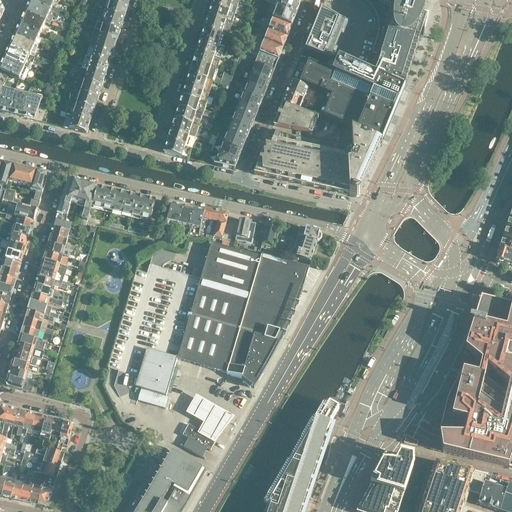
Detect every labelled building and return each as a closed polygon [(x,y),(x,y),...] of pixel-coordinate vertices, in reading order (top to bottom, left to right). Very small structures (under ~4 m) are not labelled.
[(53,0),(31,0),(30,3),(50,12),(65,18),(67,15),(62,13),(63,12),(56,9),(59,3),(56,1),(53,0)] [(104,0),(110,2),(128,8),(127,8),(129,0),(104,0)] [(232,0),(214,0),(212,6),(236,13),(239,3),(237,2),(237,1),(232,0)] [(275,0),(273,6),(297,15),(296,15),(301,3),(292,0),(275,0)] [(362,0),(365,1),(369,5),(372,9),(374,12),(376,17),(377,21),(378,26),(378,31),(377,35),(376,37),(371,52),(372,53),(376,55),(372,68),(374,69),(374,73),(404,86),(408,73),(407,73),(418,38),(423,39),(425,30),(427,21),(429,12),(422,11),(425,0),(362,0)] [(100,12),(101,12),(106,14),(124,20),(128,8),(110,2),(104,1),(100,12)] [(30,3),(25,15),(45,24),(50,25),(54,18),(59,20),(60,16),(50,12),(30,3)] [(212,6),(209,17),(232,24),(236,13),(212,6)] [(266,17),(267,17),(273,19),(292,27),(297,15),(273,6),(271,12),(268,11),(266,17)] [(334,49),(341,32),(345,23),(345,22),(341,20),(321,8),(319,12),(322,13),(320,17),(317,16),(314,24),(317,26),(315,30),(313,29),(309,37),(311,38),(309,42),(307,42),(304,50),(329,60),(330,61),(330,59),(334,49)] [(97,23),(102,25),(120,31),(124,20),(106,14),(101,12),(97,23)] [(25,15),(20,26),(40,35),(42,31),(45,32),(48,25),(45,24),(25,15)] [(209,17),(205,29),(222,34),(226,35),(227,30),(230,31),(232,24),(209,17)] [(263,29),(264,29),(269,31),(268,31),(287,38),(292,27),(273,19),(267,17),(263,29)] [(93,35),(99,37),(116,43),(120,31),(102,25),(97,23),(93,35)] [(20,26),(15,37),(35,46),(38,48),(42,40),(38,38),(40,35),(20,26)] [(205,29),(201,39),(225,47),(227,39),(221,37),(222,35),(222,34),(205,29)] [(266,38),(264,42),(283,49),(287,38),(268,31),(269,31),(264,29),(261,37),(266,38)] [(89,47),(113,54),(116,43),(99,37),(93,35),(89,47)] [(252,37),(247,35),(244,43),(249,45),(252,37)] [(15,37),(10,48),(30,57),(35,59),(37,55),(35,55),(38,48),(35,46),(15,37)] [(201,39),(197,51),(215,56),(215,57),(220,59),(223,52),(225,47),(201,39)] [(259,53),(260,53),(278,61),(283,49),(264,42),(259,53)] [(63,46),(58,43),(54,53),(60,54),(62,49),(63,46)] [(85,57),(109,65),(113,54),(89,47),(85,57)] [(10,48),(4,59),(24,69),(30,71),(35,60),(30,57),(10,48)] [(291,82),(308,89),(325,95),(316,117),(356,131),(368,137),(382,144),(405,91),(404,90),(406,86),(404,86),(374,73),(374,69),(372,68),(342,55),(341,56),(340,55),(332,73),(325,70),(329,60),(304,50),(291,82)] [(197,51),(194,62),(211,68),(211,69),(216,71),(217,71),(221,59),(220,59),(215,57),(215,56),(197,51)] [(260,53),(256,64),(272,70),(272,71),(274,72),(278,61),(260,53)] [(82,69),(88,71),(105,77),(105,76),(109,65),(91,59),(85,58),(82,69)] [(0,69),(0,71),(9,75),(19,80),(21,76),(24,78),(28,70),(24,69),(4,59),(0,69)] [(194,62),(190,74),(207,79),(214,82),(215,75),(216,71),(211,69),(211,68),(194,62)] [(274,72),(255,65),(250,63),(246,74),(251,75),(251,74),(270,82),(274,72)] [(78,80),(84,82),(101,88),(105,77),(88,71),(82,69),(78,80)] [(0,71),(0,101),(3,90),(9,75),(0,71)] [(220,83),(224,84),(229,85),(233,74),(224,71),(220,83)] [(190,74),(186,85),(204,91),(203,91),(209,93),(210,94),(214,82),(207,79),(190,74)] [(266,92),(270,82),(251,74),(251,75),(247,85),(266,92)] [(74,92),(80,94),(98,99),(101,88),(84,82),(78,80),(74,92)] [(3,90),(0,102),(0,111),(10,115),(15,93),(7,91),(10,84),(6,82),(3,90)] [(291,82),(287,93),(314,104),(315,99),(306,96),(308,89),(291,82)] [(226,96),(229,85),(224,84),(221,94),(226,96)] [(186,85),(183,96),(200,102),(200,103),(207,105),(209,98),(208,98),(209,93),(203,91),(204,91),(186,85)] [(262,102),(266,92),(247,85),(243,95),(262,102)] [(54,88),(49,86),(45,95),(51,97),(54,88)] [(15,93),(10,115),(22,118),(23,117),(28,96),(29,93),(16,90),(15,93)] [(71,103),(77,105),(94,111),(98,99),(80,94),(74,92),(71,103)] [(28,96),(23,117),(34,120),(39,107),(42,100),(43,96),(29,93),(28,96)] [(287,93),(283,104),(285,105),(284,106),(299,111),(302,104),(312,108),(314,104),(287,93)] [(258,112),(262,102),(243,95),(239,105),(258,112)] [(183,97),(179,108),(196,113),(196,114),(202,116),(211,118),(215,120),(216,115),(204,111),(207,105),(200,103),(200,102),(183,96),(182,97),(183,97)] [(40,107),(47,110),(48,106),(46,102),(43,101),(40,107)] [(71,103),(67,114),(68,115),(90,122),(94,111),(71,103)] [(282,105),(273,126),(274,126),(273,127),(312,135),(318,120),(318,119),(299,112),(299,111),(284,106),(285,105),(283,104),(282,105)] [(254,122),(258,112),(239,105),(235,115),(254,122)] [(39,107),(34,120),(35,121),(35,120),(42,122),(42,120),(43,120),(47,110),(39,107)] [(179,108),(175,120),(193,125),(195,119),(200,120),(202,116),(196,114),(196,113),(179,108)] [(63,126),(63,128),(87,134),(90,122),(68,115),(54,110),(53,115),(65,119),(63,126)] [(249,132),(254,122),(235,115),(231,124),(231,125),(249,132)] [(175,120),(172,131),(195,138),(196,133),(190,132),(193,125),(175,120)] [(245,142),(249,132),(231,125),(227,135),(245,142)] [(266,145),(254,175),(349,195),(349,196),(356,197),(356,196),(359,194),(359,195),(360,195),(361,192),(360,192),(360,190),(361,189),(363,184),(364,183),(363,183),(365,178),(366,179),(366,177),(368,173),(369,172),(371,167),(371,166),(373,161),(374,160),(376,155),(377,154),(376,154),(378,149),(379,149),(379,148),(380,147),(381,147),(383,144),(382,144),(368,137),(356,131),(349,148),(321,141),(285,133),(285,136),(272,130),(267,141),(274,142),(272,148),(266,145)] [(172,131),(168,142),(186,147),(187,141),(193,143),(195,138),(172,131)] [(241,152),(245,142),(227,135),(223,145),(241,152)] [(164,153),(188,159),(192,149),(168,142),(164,153)] [(237,162),(241,152),(223,145),(219,155),(237,162)] [(234,170),(237,162),(219,155),(215,166),(234,170)] [(3,164),(0,174),(0,182),(2,184),(0,191),(0,205),(1,206),(3,200),(6,190),(8,184),(8,183),(13,166),(3,164)] [(13,166),(8,183),(31,188),(36,172),(31,171),(30,171),(27,170),(13,166)] [(36,172),(31,188),(30,192),(36,193),(34,201),(31,200),(30,207),(38,209),(48,175),(37,172),(36,172)] [(57,215),(53,227),(75,234),(77,230),(71,228),(72,223),(66,222),(67,217),(71,203),(77,205),(84,183),(72,180),(71,182),(67,181),(57,215)] [(84,183),(77,205),(85,207),(82,220),(87,222),(88,218),(91,208),(97,188),(97,187),(86,184),(84,184),(84,183)] [(97,188),(91,208),(88,218),(95,219),(98,209),(112,213),(116,192),(97,188)] [(16,192),(6,190),(3,200),(12,202),(13,202),(16,192)] [(116,192),(112,213),(131,217),(135,197),(116,192)] [(135,197),(131,217),(148,221),(148,220),(150,221),(155,201),(135,197)] [(8,216),(14,217),(34,222),(37,210),(18,205),(16,212),(10,211),(12,202),(3,200),(1,206),(0,208),(0,213),(6,215),(8,216)] [(172,205),(167,223),(166,225),(168,225),(167,227),(177,230),(178,227),(179,226),(184,208),(172,205)] [(190,228),(192,217),(193,217),(195,210),(184,208),(179,226),(190,228)] [(204,212),(200,230),(207,232),(209,233),(210,228),(213,224),(213,222),(215,212),(205,209),(205,212),(204,212)] [(195,210),(193,217),(192,217),(190,228),(200,230),(204,212),(195,210)] [(215,212),(213,222),(217,223),(213,237),(222,240),(227,225),(227,221),(228,218),(228,217),(228,216),(227,215),(227,214),(215,212)] [(16,222),(14,226),(31,231),(34,222),(14,217),(6,215),(5,219),(16,222)] [(87,222),(86,225),(94,227),(95,224),(100,225),(101,221),(88,218),(87,222)] [(235,237),(236,237),(248,240),(251,226),(250,226),(251,223),(240,221),(239,221),(240,222),(239,224),(238,224),(235,237)] [(5,232),(12,234),(28,240),(31,231),(14,226),(13,230),(6,228),(5,232)] [(53,227),(50,236),(67,241),(71,242),(73,238),(82,241),(83,236),(75,234),(53,227)] [(177,230),(167,227),(162,245),(172,248),(177,230)] [(268,227),(267,229),(263,243),(272,245),(276,232),(277,229),(268,227)] [(287,258),(288,258),(294,260),(295,258),(307,261),(310,262),(317,242),(321,239),(321,236),(320,233),(316,232),(311,230),(310,231),(307,230),(306,230),(300,229),(299,231),(298,236),(291,256),(288,255),(287,258)] [(4,241),(9,243),(26,248),(28,240),(12,234),(5,232),(3,232),(1,237),(5,238),(4,241)] [(50,236),(48,244),(75,252),(78,253),(80,249),(70,246),(71,242),(67,241),(50,236)] [(511,240),(504,238),(500,250),(511,253),(511,240)] [(0,248),(7,251),(23,256),(26,248),(9,243),(4,241),(2,244),(0,243),(0,248)] [(48,244),(45,253),(66,259),(67,255),(74,257),(75,252),(48,244)] [(253,390),(254,390),(275,354),(277,350),(280,344),(285,335),(289,325),(294,312),(297,305),(301,295),(309,268),(277,260),(268,257),(266,257),(262,256),(261,256),(262,256),(261,258),(211,244),(177,359),(177,360),(242,379),(241,380),(253,388),(253,390)] [(0,253),(0,257),(4,259),(21,264),(23,256),(7,251),(1,249),(0,253)] [(511,253),(500,250),(496,262),(511,265),(511,253)] [(277,260),(279,254),(270,251),(268,257),(277,260)] [(45,253),(43,261),(59,266),(65,268),(68,259),(66,259),(45,253)] [(0,267),(2,268),(18,273),(21,264),(4,259),(0,257),(0,267)] [(43,261),(40,269),(63,276),(64,272),(73,274),(74,270),(59,266),(43,261)] [(0,272),(0,273),(0,276),(16,281),(18,273),(2,268),(0,267),(0,272)] [(40,269),(38,277),(62,285),(63,281),(62,280),(63,276),(40,269)] [(0,285),(13,289),(16,281),(0,276),(0,285)] [(38,277),(35,286),(52,291),(55,292),(57,288),(66,291),(67,287),(62,285),(38,277)] [(0,294),(11,297),(13,289),(0,285),(0,294)] [(35,286),(33,294),(49,299),(63,303),(64,299),(54,296),(55,292),(52,291),(35,286)] [(0,304),(8,307),(11,297),(0,294),(0,304)] [(33,294),(30,302),(47,307),(48,303),(61,307),(63,303),(49,299),(33,294)] [(477,304),(474,311),(452,358),(419,427),(403,433),(401,444),(511,470),(511,463),(511,458),(511,308),(481,300),(480,304),(477,304)] [(30,302),(28,311),(44,316),(49,317),(50,314),(52,308),(47,307),(30,302)] [(0,312),(6,314),(8,307),(0,304),(0,312)] [(28,311),(25,319),(42,324),(43,320),(53,323),(54,319),(49,317),(44,316),(28,311)] [(25,319),(22,328),(39,333),(53,337),(54,334),(46,331),(46,330),(41,328),(42,324),(25,319)] [(22,328),(20,336),(37,341),(42,343),(44,339),(51,341),(53,337),(39,333),(22,328)] [(37,341),(20,336),(17,344),(34,350),(48,353),(49,349),(36,345),(37,341)] [(34,350),(17,344),(15,352),(32,358),(33,353),(47,358),(48,353),(34,350)] [(166,397),(177,360),(177,359),(146,350),(138,377),(135,388),(140,390),(166,397)] [(15,352),(12,361),(29,366),(43,370),(44,366),(31,362),(32,358),(15,352)] [(12,361),(10,369),(27,374),(28,370),(42,374),(43,370),(29,366),(12,361)] [(45,370),(52,372),(55,364),(48,362),(45,370)] [(10,369),(8,377),(30,384),(39,387),(41,382),(31,380),(32,376),(27,374),(10,369)] [(30,384),(8,377),(6,383),(7,387),(22,391),(29,393),(30,389),(33,390),(35,386),(30,384)] [(203,425),(197,436),(214,446),(235,419),(196,398),(186,415),(203,425)] [(339,408),(329,403),(316,425),(315,424),(312,430),(310,428),(292,459),(266,504),(271,505),(271,507),(270,507),(268,511),(304,511),(314,482),(334,425),(330,424),(339,408)] [(8,408),(4,425),(1,437),(6,439),(9,427),(13,428),(18,411),(8,408)] [(18,411),(13,428),(18,429),(15,442),(19,443),(22,430),(26,413),(18,411)] [(26,413),(22,430),(19,443),(22,444),(24,436),(26,436),(27,431),(32,432),(36,415),(26,413)] [(36,415),(32,432),(31,436),(40,439),(41,435),(45,417),(36,415)] [(45,417),(41,435),(40,439),(39,440),(42,440),(48,442),(50,437),(54,420),(45,417)] [(54,420),(50,437),(55,438),(53,446),(57,447),(59,439),(63,422),(54,420)] [(63,422),(59,439),(57,447),(56,452),(60,453),(62,445),(67,446),(68,441),(73,427),(71,424),(63,422)] [(184,423),(179,432),(183,434),(189,425),(184,423)] [(200,431),(189,425),(183,434),(183,436),(188,439),(184,447),(181,445),(180,446),(204,459),(205,459),(202,458),(207,449),(210,451),(216,441),(214,439),(213,441),(199,433),(200,431)] [(0,446),(4,448),(5,448),(15,451),(17,447),(11,445),(12,441),(6,439),(1,437),(0,437),(0,446)] [(0,446),(0,455),(2,456),(7,459),(8,454),(14,455),(15,451),(4,448),(0,446)] [(37,456),(61,464),(64,454),(60,453),(56,452),(46,449),(45,453),(36,450),(35,455),(37,456)] [(182,511),(206,472),(171,452),(136,511),(182,511)] [(0,455),(0,465),(8,468),(13,468),(14,465),(1,461),(2,456),(0,455)] [(39,458),(37,464),(58,471),(61,464),(37,456),(37,458),(39,458)] [(409,480),(413,468),(413,466),(413,459),(400,456),(397,462),(385,459),(371,485),(404,496),(407,487),(406,487),(405,486),(407,479),(409,480),(409,479),(409,480)] [(33,468),(32,472),(34,473),(39,474),(45,476),(56,479),(56,480),(58,471),(37,464),(35,468),(33,468)] [(480,496),(480,497),(487,477),(486,477),(487,476),(486,476),(456,468),(454,468),(438,464),(435,466),(431,477),(430,480),(426,492),(425,495),(421,506),(421,509),(419,511),(461,511),(463,508),(468,493),(473,494),(479,497),(480,496)] [(0,478),(0,496),(1,496),(8,468),(4,467),(2,479),(0,478)] [(8,468),(1,496),(10,499),(15,482),(10,481),(13,468),(8,468)] [(34,481),(33,486),(29,503),(37,505),(42,488),(43,483),(45,476),(41,475),(39,482),(34,481)] [(15,482),(10,499),(20,501),(24,484),(25,477),(21,476),(19,483),(15,482)] [(42,488),(37,505),(44,507),(47,505),(52,491),(47,489),(49,482),(54,484),(56,479),(45,476),(42,488)] [(489,478),(487,477),(480,497),(478,505),(486,507),(486,508),(491,509),(499,511),(500,511),(509,486),(509,485),(507,484),(507,482),(490,477),(489,478)] [(25,478),(24,484),(20,501),(29,503),(33,486),(28,485),(30,479),(26,478),(25,478)] [(404,496),(371,485),(366,494),(400,505),(404,496)] [(511,511),(511,487),(509,486),(500,511),(511,511)] [(398,511),(400,505),(366,494),(362,504),(387,511),(398,511)]
